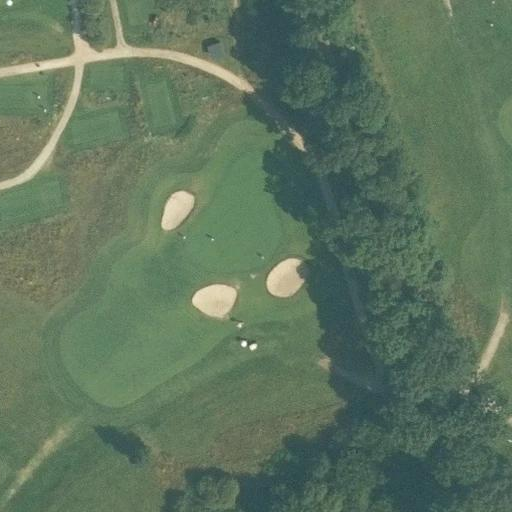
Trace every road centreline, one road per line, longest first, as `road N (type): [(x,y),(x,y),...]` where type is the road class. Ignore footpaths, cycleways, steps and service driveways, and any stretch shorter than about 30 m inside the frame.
road 1 (track): [(422,511),(430,497),(325,191),(273,115),(213,69),(167,55),(113,53),(0,72)]
road 2 (unclassified): [(478,511),(307,0)]
road 3 (track): [(74,0),(79,70),(66,111),(35,166),(0,186)]
road 4 (track): [(319,364),(390,390),(463,392),(511,422)]
